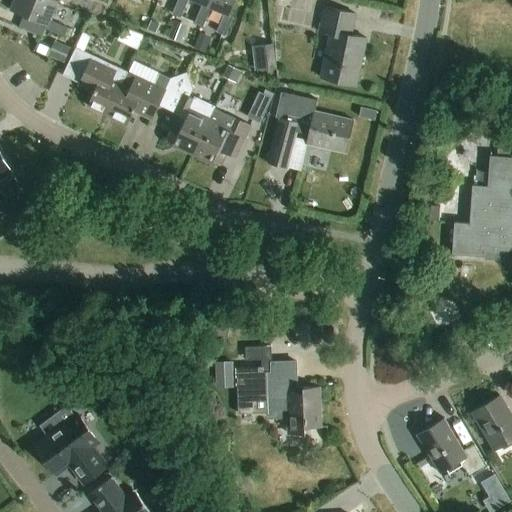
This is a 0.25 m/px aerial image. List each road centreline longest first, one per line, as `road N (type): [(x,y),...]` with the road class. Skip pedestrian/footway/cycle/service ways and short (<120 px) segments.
road 1 (residential): [(210,274),(213,209),(62,137),(0,93)]
road 2 (unclassified): [(367,288),(430,0)]
road 3 (residential): [(210,274),(106,279),(0,269)]
road 4 (residential): [(357,410),(511,349)]
road 5 (residential): [(367,288),(210,274)]
road 6 (unclassified): [(357,410),(352,362),(367,288)]
